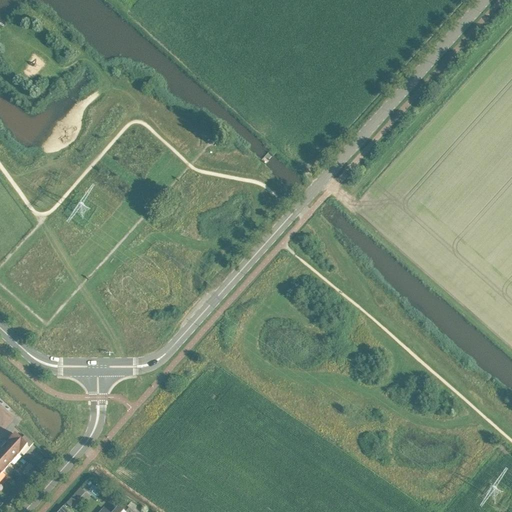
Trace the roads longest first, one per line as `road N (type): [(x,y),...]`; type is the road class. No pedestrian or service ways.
road 1 (tertiary): [(97,366),(136,367),(166,353),(484,0)]
road 2 (tertiary): [(23,511),(91,435),(97,366)]
